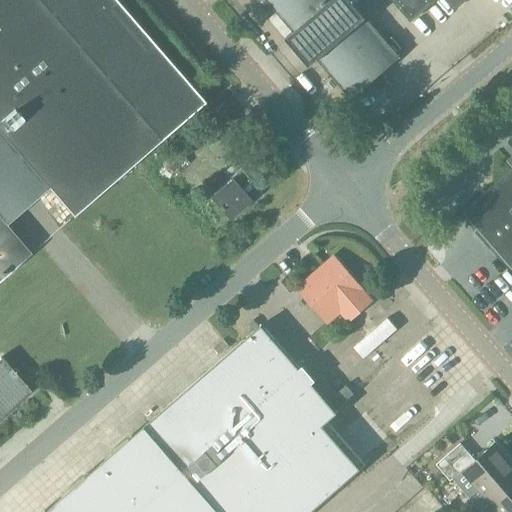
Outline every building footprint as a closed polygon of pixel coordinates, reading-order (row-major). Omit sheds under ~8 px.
[(205,102),(115,0),(0,0),(0,132),(73,216),(205,102)] [(401,49),(392,38),(386,43),(365,19),(366,18),(350,0),(266,0),(294,32),(286,39),(310,66),(317,60),(351,98),(369,83),(373,87),(375,85),(377,87),(384,81),(382,79),(384,78),(380,73),(399,57),(396,54),(401,49)] [(392,0),(411,22),(436,0),(446,0),(455,10),(466,0),(392,0)] [(403,98),(423,76),(405,59),(385,80),(403,98)] [(162,181),(175,170),(186,161),(178,151),(154,171),(162,181)] [(511,165),(511,170),(464,213),(479,230),(477,231),(478,232),(480,231),(488,240),(486,241),(487,242),(491,247),(493,246),(511,267),(511,158),(508,161),(511,165)] [(252,187),(259,194),(259,193),(240,171),(208,199),(228,221),(249,202),(243,195),(252,187)] [(0,418),(30,393),(0,358),(0,280),(28,256),(0,223),(0,418)] [(299,294),(324,322),(337,311),(348,323),(372,302),(357,285),(337,261),(299,294)] [(254,331),(259,327),(254,321),(249,325),(254,331)] [(311,384),(261,326),(45,511),(314,511),(361,472),(323,427),(337,415),(335,412),(354,396),(346,387),(336,395),(320,376),(311,384)] [(496,445),(476,462),(461,445),(436,466),(435,465),(425,474),(434,484),(444,475),(450,482),(459,474),(461,476),(463,474),(464,475),(466,474),(490,502),(511,483),(511,468),(495,449),(498,447),(496,445)] [(511,511),(511,483),(490,502),(498,511),(511,511)]
